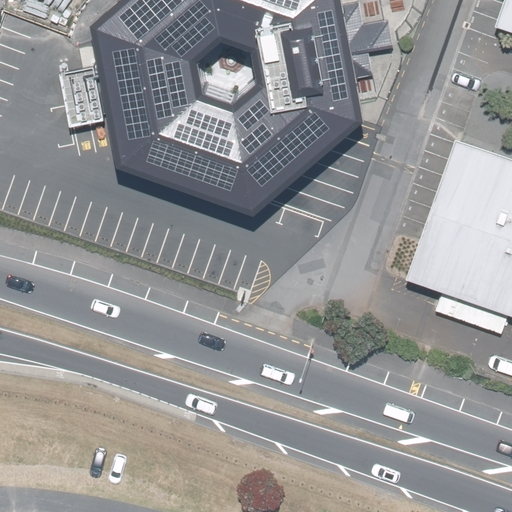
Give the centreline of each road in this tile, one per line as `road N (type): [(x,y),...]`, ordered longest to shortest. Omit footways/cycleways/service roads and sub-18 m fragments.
road 1 (primary): [(0,275),(511,448)]
road 2 (primary): [(511,511),(218,408),(0,344)]
